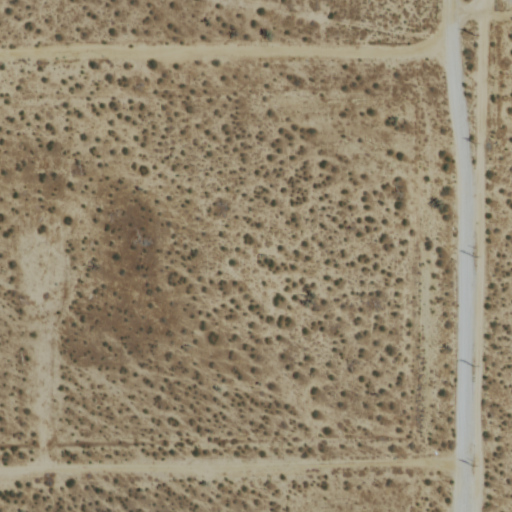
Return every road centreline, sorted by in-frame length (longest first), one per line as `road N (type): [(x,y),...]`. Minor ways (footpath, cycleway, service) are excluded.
road 1 (residential): [(465,511),(445,43)]
road 2 (residential): [(0,466),(468,461)]
road 3 (residential): [(445,43),(0,50)]
road 4 (track): [(36,465),(35,252)]
